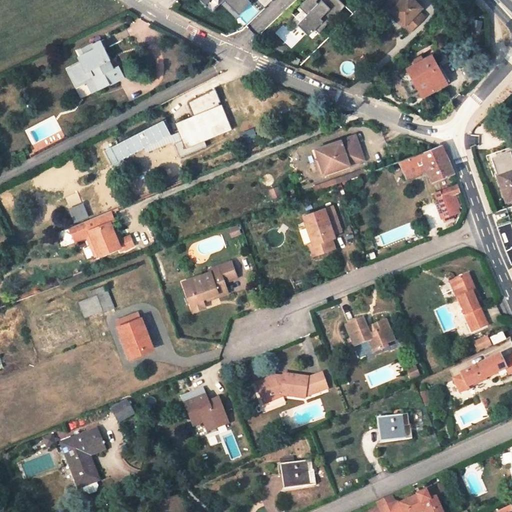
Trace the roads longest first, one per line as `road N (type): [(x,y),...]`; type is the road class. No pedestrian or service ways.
road 1 (residential): [(452,134),(394,120),(230,50)]
road 2 (tertiary): [(511,305),(452,134)]
